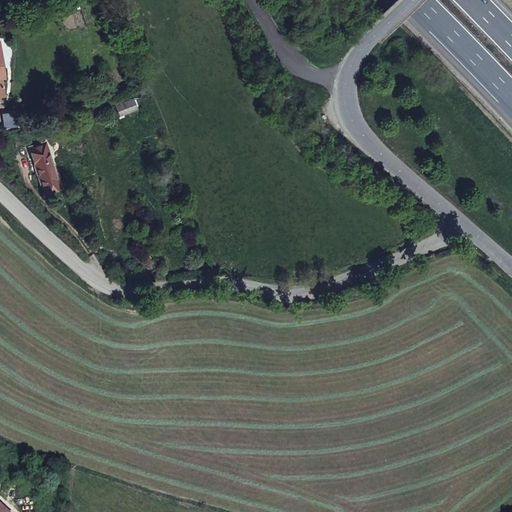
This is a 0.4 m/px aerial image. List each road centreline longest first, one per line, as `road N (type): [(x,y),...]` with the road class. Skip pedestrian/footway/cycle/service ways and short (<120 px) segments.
road 1 (unclassified): [(460,223),(371,272),(299,294),(199,279),(114,288),(88,273),(0,187)]
road 2 (secondary): [(344,82),(354,122),(460,223)]
road 3 (motorway): [(418,0),(511,97)]
road 4 (unclassified): [(344,82),(306,73),(285,55),(252,0)]
